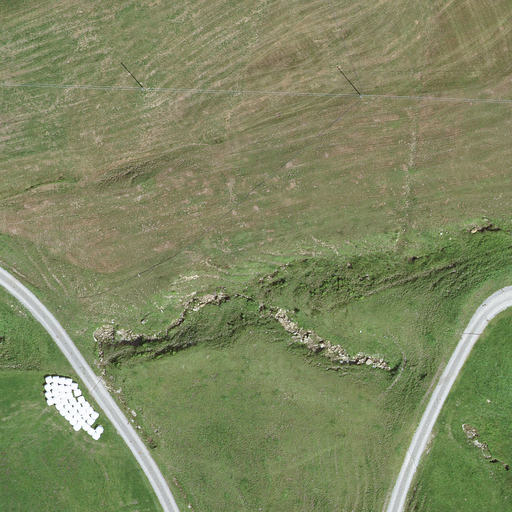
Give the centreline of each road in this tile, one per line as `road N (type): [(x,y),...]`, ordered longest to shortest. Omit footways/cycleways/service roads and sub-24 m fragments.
road 1 (track): [(0,277),(52,326),(115,412),(172,511)]
road 2 (track): [(395,511),(463,348),(484,313),(511,295)]
